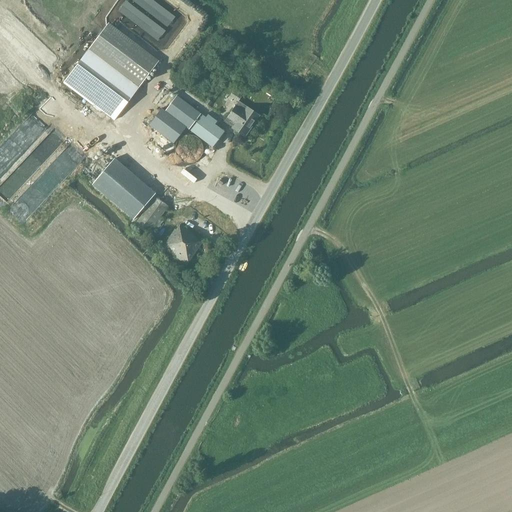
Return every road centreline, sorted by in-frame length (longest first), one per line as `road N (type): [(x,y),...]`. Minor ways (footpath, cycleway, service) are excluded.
road 1 (tertiary): [(99,511),(375,0)]
road 2 (unclassified): [(156,511),(430,0)]
road 3 (track): [(412,403),(377,310),(332,238),(308,229)]
road 4 (track): [(504,106),(425,116),(377,101)]
